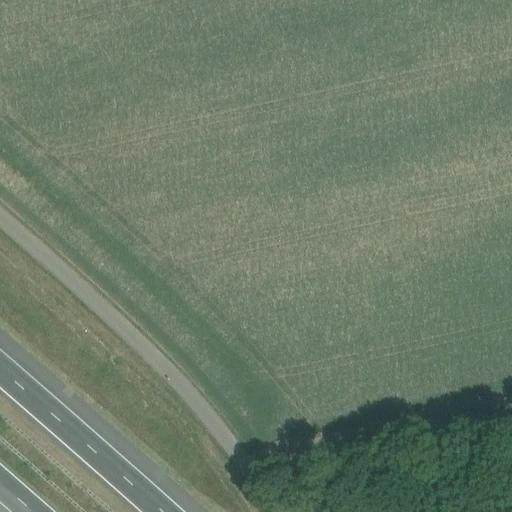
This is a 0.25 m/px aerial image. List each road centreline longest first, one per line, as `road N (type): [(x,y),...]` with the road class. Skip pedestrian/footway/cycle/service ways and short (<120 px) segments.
road 1 (unclassified): [(278,511),(180,385),(0,220)]
road 2 (motorway): [(159,511),(0,371)]
